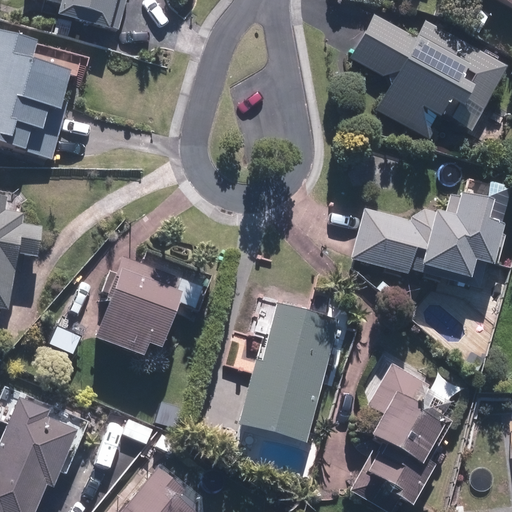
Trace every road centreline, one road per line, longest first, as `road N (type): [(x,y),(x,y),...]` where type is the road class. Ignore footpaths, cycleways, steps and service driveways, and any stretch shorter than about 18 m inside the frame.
road 1 (residential): [(263,190),(237,178),(209,138),(215,58),(252,0)]
road 2 (residential): [(279,0),(300,128),(295,174),(263,190)]
